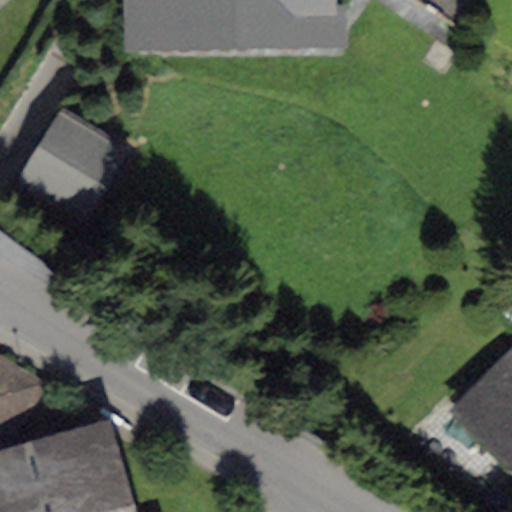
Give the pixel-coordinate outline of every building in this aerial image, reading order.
[(149,0),(150,28),(321,24),(320,0),(149,0)] [(65,126),(30,184),(75,211),(110,153),(65,126)] [(511,363),(459,417),(511,469),(511,363)] [(0,441),(4,443),(37,387),(0,364),(0,441)] [(0,473),(0,511),(115,511),(96,446),(36,463),(0,473)]
